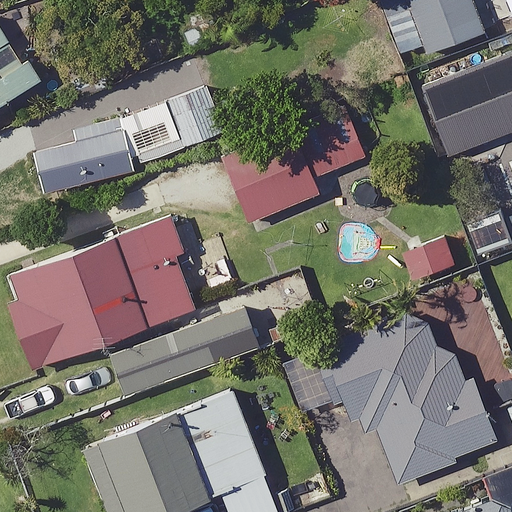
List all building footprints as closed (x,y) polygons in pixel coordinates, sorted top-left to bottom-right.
[(482,32),(471,0),(386,0),(405,57),(482,32)] [(0,111),(44,87),(0,10),(0,111)] [(511,131),(511,50),(417,86),(444,157),(511,131)] [(319,107),(303,63),(280,72),(296,115),(319,107)] [(227,132),(215,85),(173,97),(186,144),(227,132)] [(367,154),(351,108),(309,124),(325,169),(367,154)] [(135,168),(122,118),(80,130),(82,139),(40,150),(51,191),(135,168)] [(321,193),(296,129),(227,155),(252,219),(321,193)] [(198,307),(167,223),(7,282),(37,366),(198,307)] [(458,262),(448,234),(404,251),(414,279),(458,262)] [(432,300),(327,345),(293,360),(314,408),(347,393),(363,429),(377,423),(402,481),(503,437),(492,411),(482,415),(432,300)] [(256,347),(243,309),(115,353),(128,391),(256,347)] [(281,511),(236,392),(89,448),(113,511),(176,511),(226,493),(233,511),(281,511)] [(511,511),(511,505),(507,493),(455,511),(511,511)]
